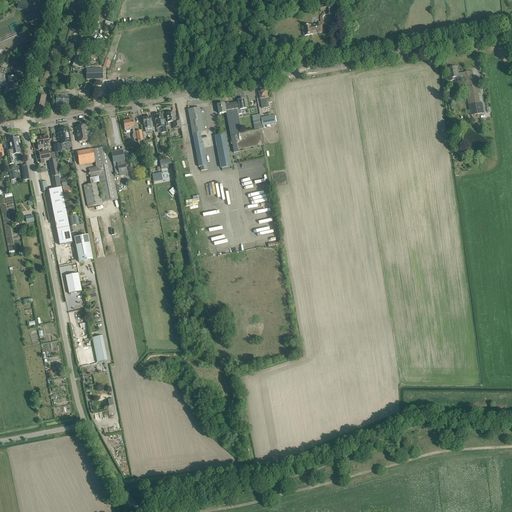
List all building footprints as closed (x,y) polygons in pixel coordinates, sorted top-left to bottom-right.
[(28,5),(19,2),(17,8),(26,11),(28,5)] [(323,11),(323,13),(322,14),(321,15),(320,16),(320,17),(320,18),(321,22),(318,22),(318,24),(302,27),(304,36),(313,34),(312,32),(318,31),(318,33),(326,31),(325,23),(324,23),(323,21),(323,19),(323,18),(323,16),(324,15),(326,16),(334,14),(332,3),(319,6),(320,12),(323,11)] [(39,16),(41,11),(32,8),(32,9),(30,8),(28,15),(30,15),(29,21),(33,22),(32,23),(36,24),(36,23),(37,23),(39,18),(39,16)] [(61,47),(54,45),(44,78),(41,77),(39,85),(44,86),(46,79),(51,80),(61,47)] [(464,83),(465,83),(471,116),(485,113),(483,103),(480,103),(479,94),(480,94),(478,82),(477,77),(472,78),(471,71),(458,74),(458,73),(456,67),(448,68),(449,77),(450,81),(454,80),(455,83),(462,81),(462,82),(464,83)] [(15,77),(8,78),(8,80),(7,80),(4,79),(5,76),(0,74),(0,82),(4,84),(9,84),(10,90),(18,88),(17,85),(18,85),(17,84),(15,77)] [(109,90),(120,90),(120,82),(108,82),(109,90)] [(68,93),(66,93),(66,89),(57,88),(57,92),(56,105),(68,106),(68,97),(68,93)] [(269,107),(266,91),(259,92),(262,109),(269,107)] [(46,96),(37,94),(33,111),(42,113),(46,96)] [(239,102),(236,103),(238,114),(242,114),(241,110),(247,109),(246,104),(245,99),(239,101),(239,102)] [(224,104),(218,105),(219,110),(220,114),(225,113),(226,113),(232,142),(231,142),(231,144),(232,144),(234,153),(240,152),(239,150),(241,150),(233,112),(232,104),(229,104),(229,103),(226,104),(226,105),(225,105),(224,104)] [(236,103),(232,104),(233,112),(241,150),(262,145),(259,129),(255,130),(242,133),(238,114),(236,103)] [(188,110),(193,134),(199,167),(200,167),(201,171),(207,170),(207,166),(201,132),(202,132),(202,131),(208,130),(205,111),(204,111),(204,110),(200,110),(200,108),(188,110)] [(174,129),(176,129),(181,128),(179,120),(175,121),(174,112),(166,114),(168,123),(173,122),(174,129)] [(163,122),(163,121),(163,119),(162,114),(154,116),(157,128),(160,128),(161,133),(167,132),(166,126),(164,127),(163,122)] [(275,115),(271,116),(261,117),(263,126),(276,124),(275,115)] [(145,128),(153,127),(152,122),(151,122),(150,117),(143,118),(145,128)] [(126,132),(130,131),(130,129),(132,129),(133,134),(132,135),(133,138),(134,139),(137,139),(138,141),(144,140),(141,130),(135,132),(133,120),(123,122),(125,130),(126,132)] [(91,141),(90,136),(89,131),(86,132),(85,125),(76,127),(79,143),(91,141)] [(67,133),(66,129),(58,130),(59,135),(58,136),(59,141),(60,140),(61,144),(69,143),(67,133)] [(216,136),(221,162),(223,171),(232,169),(226,134),(216,136)] [(42,137),(36,138),(38,150),(42,149),(43,153),(46,152),(45,148),(45,149),(42,137)] [(19,146),(17,138),(8,139),(10,150),(7,151),(7,155),(11,154),(11,152),(13,151),(12,149),(15,149),(14,147),(19,147),(19,146)] [(151,139),(144,141),(146,148),(153,146),(151,139)] [(20,154),(19,146),(19,147),(14,147),(15,149),(12,149),(13,151),(11,152),(11,154),(7,155),(9,165),(13,164),(12,159),(17,158),(16,155),(20,154)] [(95,163),(96,167),(89,168),(91,178),(90,178),(91,184),(83,185),(88,207),(106,203),(106,201),(118,199),(108,146),(100,148),(77,152),(79,166),(95,163)] [(123,151),(111,153),(113,164),(117,163),(119,174),(119,176),(127,175),(125,161),(123,151)] [(39,153),(41,163),(44,163),(44,161),(46,161),(49,160),(51,160),(49,152),(46,152),(43,153),(39,154),(39,153)] [(51,160),(49,160),(52,177),(56,176),(59,176),(56,159),(51,160)] [(161,169),(172,167),(171,159),(159,161),(161,169)] [(30,180),(27,165),(21,166),(23,181),(30,180)] [(56,176),(52,177),(55,189),(61,188),(59,176),(56,176)] [(68,177),(60,179),(63,194),(70,192),(70,191),(72,191),(71,187),(70,188),(68,177)] [(55,189),(48,190),(52,206),(64,203),(61,188),(55,189)] [(52,206),(56,230),(61,229),(69,227),(64,203),(52,206)] [(77,215),(69,216),(71,226),(74,226),(79,225),(77,215)] [(56,230),(59,245),(72,243),(69,227),(61,229),(56,230)] [(93,260),(88,235),(74,238),(79,263),(93,260)] [(78,272),(65,275),(69,293),(81,290),(78,272)] [(88,303),(97,301),(95,285),(86,286),(88,303)] [(107,361),(102,336),(92,338),(97,363),(107,361)] [(92,346),(76,349),(79,365),(95,362),(92,346)] [(236,356),(232,362),(245,369),(249,362),(236,356)]
